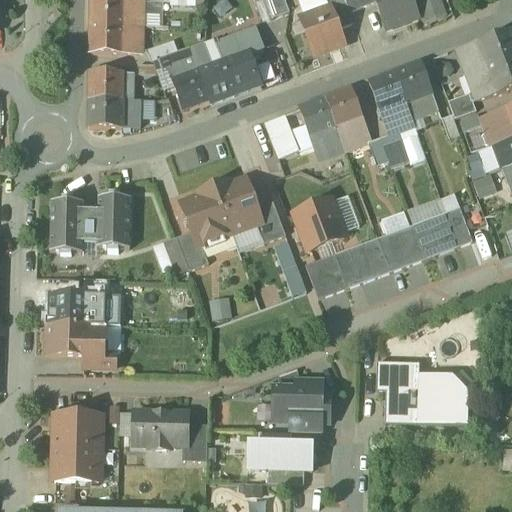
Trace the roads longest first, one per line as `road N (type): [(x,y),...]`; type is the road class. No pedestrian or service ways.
road 1 (residential): [(13,385),(230,388),(500,281)]
road 2 (residential): [(67,147),(118,153),(243,115),(511,13)]
road 3 (residential): [(13,385),(23,170)]
road 4 (residential): [(80,0),(76,113),(67,131)]
road 5 (residential): [(9,511),(13,385)]
